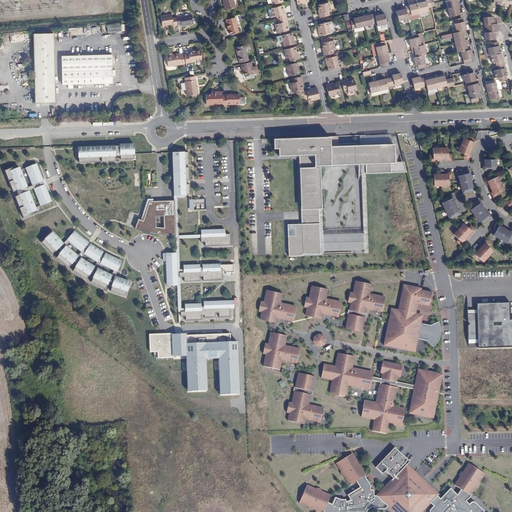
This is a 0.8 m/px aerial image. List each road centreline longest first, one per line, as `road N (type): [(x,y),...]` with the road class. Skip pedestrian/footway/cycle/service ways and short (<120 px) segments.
road 1 (residential): [(456,442),(452,308),(408,117)]
road 2 (residential): [(244,411),(236,329),(162,323),(142,253)]
road 3 (residential): [(272,446),(456,442)]
road 4 (residential): [(46,133),(71,206),(109,240),(142,253)]
road 5 (residential): [(327,120),(185,126)]
road 6 (residential): [(292,0),(327,120)]
